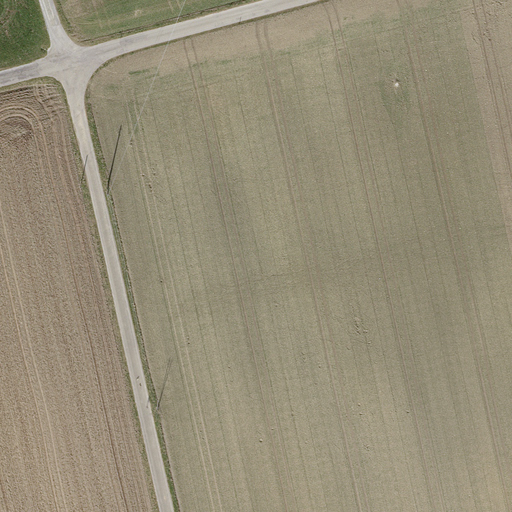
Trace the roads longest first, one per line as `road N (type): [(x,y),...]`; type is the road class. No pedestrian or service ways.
road 1 (track): [(164,511),(67,61),(46,0)]
road 2 (track): [(0,79),(300,0)]
